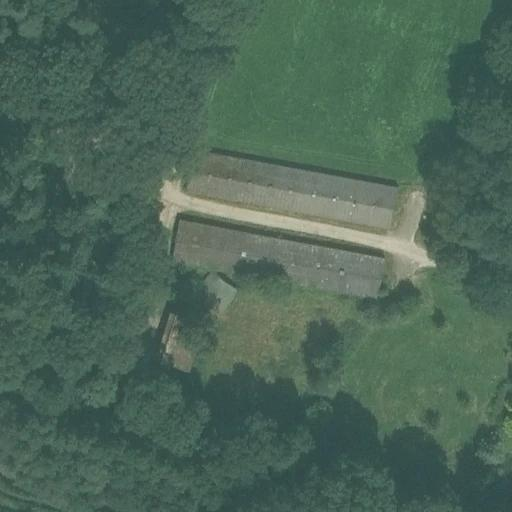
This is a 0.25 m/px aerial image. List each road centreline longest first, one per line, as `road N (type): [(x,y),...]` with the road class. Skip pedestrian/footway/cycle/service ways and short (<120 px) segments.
road 1 (track): [(84,136),(90,156),(136,187),(186,205),(395,243),(511,301)]
road 2 (track): [(84,136),(16,331)]
road 3 (track): [(189,38),(160,138),(90,156)]
road 4 (unknown): [(84,136),(93,0)]
